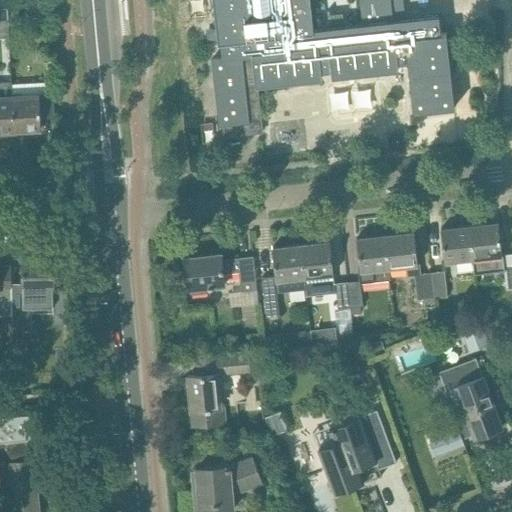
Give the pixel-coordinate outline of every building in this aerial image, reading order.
[(222,58),(211,59),(219,126),(223,125),(224,136),(262,132),(256,85),(322,78),(321,71),(331,70),(331,77),(398,69),(397,62),(407,61),(413,112),(454,108),(446,33),(441,34),(439,15),(404,19),(401,0),(359,0),(363,24),(313,29),(309,0),(212,0),(218,43),(220,43),(222,58)] [(0,130),(14,130),(12,96),(11,80),(0,80),(0,130)] [(40,118),(53,117),(51,92),(38,93),(38,94),(12,96),(14,130),(41,129),(40,118)] [(397,131),(390,136),(390,144),(398,148),(405,144),(404,135),(397,131)] [(511,288),(511,253),(501,254),(497,222),(469,225),(473,258),(474,274),(504,271),(506,289),(511,288)] [(473,258),(469,225),(441,228),(444,261),(473,258)] [(383,234),(388,267),(406,265),(407,276),(414,275),(414,274),(420,273),(419,263),(417,264),(413,231),(383,234)] [(360,283),(389,279),(390,279),(388,267),(383,234),(356,237),(360,270),(358,270),(359,280),(359,283),(360,283)] [(329,241),(299,244),(304,287),(334,284),(334,283),(329,241)] [(276,291),(304,287),(299,244),(272,247),(277,289),(263,291),(266,316),(279,314),(276,291)] [(241,291),(256,289),(253,256),(221,259),(220,254),(184,258),(187,288),(189,288),(189,294),(209,292),(208,287),(212,287),(212,285),(224,284),(223,273),(238,272),(241,291)] [(56,276),(53,276),(53,258),(22,258),(23,306),(37,306),(37,304),(53,303),(53,288),(53,285),(56,285),(56,276)] [(0,307),(11,307),(10,266),(0,265),(0,307)] [(444,271),(432,272),(435,297),(447,296),(444,271)] [(420,273),(414,274),(414,275),(417,299),(435,297),(432,272),(420,273)] [(359,280),(348,282),(351,313),(361,312),(360,305),(363,305),(360,283),(359,283),(359,280)] [(348,282),(334,283),(334,284),(335,284),(337,308),(350,306),(351,313),(348,282)] [(468,317),(469,325),(479,324),(478,316),(468,317)] [(26,375),(25,322),(11,322),(12,376),(26,375)] [(459,327),(468,351),(482,346),(489,344),(482,325),(459,327)] [(317,329),(311,330),(312,342),(312,344),(319,343),(319,341),(317,329)] [(366,340),(371,352),(385,346),(383,338),(366,340)] [(256,352),(247,353),(249,370),(258,369),(256,352)] [(247,353),(219,356),(194,359),(195,375),(187,376),(192,425),(222,423),(217,374),(249,370),(247,353)] [(435,454),(435,455),(464,445),(461,437),(471,433),(473,437),(501,427),(491,400),(498,397),(495,391),(489,393),(476,358),(471,359),(472,359),(458,364),(459,367),(441,373),(462,429),(430,441),(435,454)] [(265,416),(272,435),(287,430),(280,410),(265,416)] [(359,415),(329,427),(329,428),(332,427),(337,441),(318,448),(335,493),(363,482),(357,467),(375,461),(378,469),(396,462),(381,421),(364,427),(359,415)] [(195,510),(199,509),(199,511),(206,511),(234,510),(232,495),(262,483),(252,457),(229,466),(196,469),(196,472),(192,473),(195,510)] [(0,511),(25,511),(24,488),(50,487),(48,460),(51,460),(51,458),(13,460),(13,462),(14,462),(15,466),(0,467),(0,511)]
